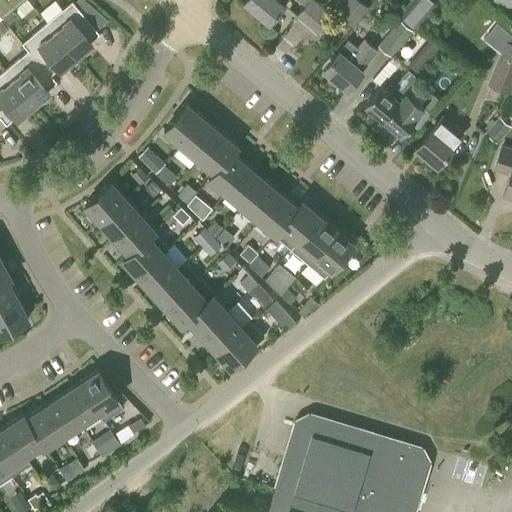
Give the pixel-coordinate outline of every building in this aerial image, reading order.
[(0,0),(0,14),(2,17),(22,0),(0,0)] [(71,0),(47,21),(76,56),(92,43),(90,40),(99,32),(72,0),(71,0)] [(72,0),(96,24),(103,16),(87,0),(72,0)] [(286,0),(243,0),(243,1),(268,23),(284,4),(284,3),(286,0)] [(316,33),(331,13),(314,0),(308,0),(295,16),(316,33)] [(353,25),(368,6),(361,0),(343,0),(335,11),(353,25)] [(416,26),(436,2),(434,0),(409,0),(400,12),(416,26)] [(1,19),(0,19),(0,34),(8,28),(1,19)] [(392,55),(412,29),(399,19),(378,45),(392,55)] [(482,36),(497,48),(511,31),(496,20),(482,36)] [(60,69),(76,56),(47,21),(22,42),(28,49),(50,74),(50,73),(58,67),(60,69)] [(378,49),(365,38),(357,47),(348,39),(323,68),(347,89),(363,70),(361,68),(378,49)] [(511,41),(506,39),(501,51),(500,50),(487,82),(510,92),(511,87),(511,41)] [(57,80),(50,73),(50,74),(28,49),(4,69),(34,104),(49,91),(47,88),(57,80)] [(420,53),(409,66),(420,74),(430,61),(420,53)] [(406,90),(406,91),(418,77),(408,68),(389,91),(380,83),(364,103),(382,118),(406,90)] [(18,118),(34,104),(4,69),(0,72),(0,114),(1,115),(0,115),(6,123),(15,115),(18,118)] [(422,104),(406,91),(406,90),(382,118),(401,134),(423,107),(430,113),(441,100),(432,92),(422,104)] [(180,143),(203,116),(187,101),(163,129),(180,143)] [(437,164),(463,133),(441,115),(416,146),(437,164)] [(498,141),(511,125),(499,115),(486,132),(498,141)] [(197,157),(220,129),(203,116),(180,143),(197,157)] [(213,171),(231,150),(237,143),(220,129),(197,157),(213,171)] [(511,149),(501,146),(495,167),(510,172),(503,195),(511,197),(511,149)] [(225,191),(247,164),(231,150),(213,171),(208,177),(225,191)] [(155,172),(165,163),(157,155),(148,165),(155,172)] [(169,185),(177,175),(165,164),(156,174),(169,185)] [(241,205),(264,178),(247,164),(225,191),(241,205)] [(140,184),(148,176),(139,166),(130,174),(140,184)] [(257,218),(280,191),(264,178),(241,205),(257,218)] [(153,196),(161,188),(153,179),(144,187),(153,196)] [(99,220),(126,196),(111,180),(84,204),(99,220)] [(195,192),(186,184),(177,194),(186,202),(195,192)] [(274,232),(297,205),(280,191),(257,218),(274,232)] [(113,236),(140,212),(126,196),(99,220),(113,236)] [(290,248),(319,213),(302,198),(297,205),(274,232),(273,234),(290,248)] [(211,207),(204,201),(195,211),(202,218),(211,207)] [(182,222),(190,215),(181,206),(174,214),(182,222)] [(128,253),(153,231),(155,229),(140,212),(113,236),(128,253)] [(313,254),(336,227),(319,213),(290,248),(291,249),(297,241),(313,254)] [(224,226),(213,218),(206,228),(216,236),(224,226)] [(204,243),(212,235),(204,226),(194,235),(202,245),(204,243)] [(227,245),(234,236),(224,227),(216,237),(227,245)] [(336,227),(313,254),(330,269),(353,241),(336,227)] [(163,250),(163,251),(168,247),(153,231),(128,253),(122,258),(136,274),(163,250)] [(204,243),(212,252),(220,244),(212,235),(204,243)] [(258,252),(248,244),(240,253),(249,262),(258,252)] [(177,267),(163,251),(163,250),(136,274),(151,290),(177,267)] [(235,259),(227,251),(220,259),(227,266),(235,259)] [(261,275),(270,266),(258,254),(249,263),(261,275)] [(1,258),(0,258),(0,282),(8,278),(11,276),(1,258)] [(199,275),(185,259),(177,267),(151,290),(165,306),(192,283),(191,282),(199,275)] [(289,283),(272,269),(265,278),(280,294),(287,287),(289,283)] [(257,282),(248,273),(240,281),(248,290),(257,282)] [(187,317),(213,294),(215,292),(199,275),(191,282),(192,283),(165,306),(180,323),(187,317)] [(8,278),(0,282),(0,307),(18,298),(8,278)] [(263,306),(272,298),(258,281),(249,290),(263,306)] [(297,296),(287,287),(280,294),(290,303),(297,296)] [(201,333),(228,310),(213,294),(187,317),(201,333)] [(310,296),(298,310),(303,314),(318,302),(310,296)] [(18,298),(0,307),(0,332),(28,317),(18,298)] [(276,298),(265,307),(275,318),(285,309),(276,298)] [(215,349),(242,326),(228,310),(201,333),(215,349)] [(242,326),(215,349),(230,365),(257,342),(242,326)] [(78,381),(98,411),(103,419),(123,406),(98,368),(78,381)] [(80,423),(98,411),(78,381),(60,393),(80,423)] [(60,393),(43,404),(63,435),(80,423),(60,393)] [(43,404),(25,415),(45,446),(63,435),(43,404)] [(413,511),(429,460),(421,445),(309,411),(293,419),(273,485),(265,511),(413,511)] [(45,446),(25,415),(23,412),(6,424),(28,459),(46,447),(45,446)] [(146,424),(140,416),(128,424),(133,432),(146,424)] [(28,459),(6,424),(0,427),(0,456),(12,475),(31,463),(28,459)] [(110,446),(104,437),(95,443),(101,452),(110,446)] [(101,455),(94,443),(84,450),(91,461),(101,455)] [(0,482),(12,475),(0,456),(0,482)] [(75,473),(67,462),(59,467),(66,479),(75,473)] [(59,483),(52,472),(41,479),(48,490),(59,483)] [(36,492),(27,498),(34,508),(48,498),(43,490),(37,494),(36,492)] [(21,511),(31,506),(25,498),(15,504),(20,511),(21,511)]
